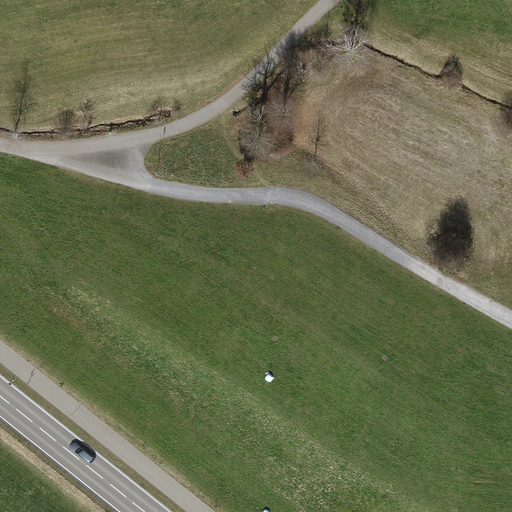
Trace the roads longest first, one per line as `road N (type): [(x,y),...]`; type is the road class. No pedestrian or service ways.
road 1 (track): [(91,163),(150,186),(302,197),(511,323)]
road 2 (secondary): [(142,511),(0,398)]
